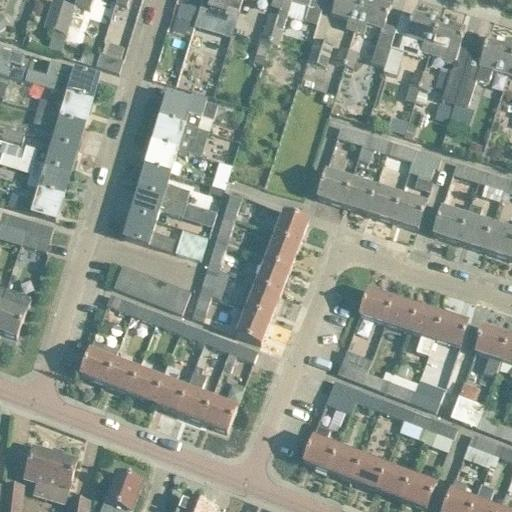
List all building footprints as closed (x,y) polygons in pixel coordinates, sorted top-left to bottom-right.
[(89,13),(93,0),(77,0),(74,10),(75,11),(67,39),(65,44),(63,51),(71,53),(84,11),(89,13)] [(119,0),(117,7),(127,10),(129,4),(130,0),(116,0),(117,0),(119,0)] [(181,6),(177,19),(196,25),(201,11),(204,1),(203,0),(190,0),(189,5),(188,8),(181,6)] [(203,0),(204,1),(201,11),(225,18),(227,11),(239,14),(242,0),(203,0)] [(263,69),(261,76),(269,78),(277,50),(282,35),(287,20),(304,25),(317,29),(325,0),(283,0),(280,12),(277,20),(269,47),(263,69)] [(280,12),(283,0),(275,0),(272,9),(280,12)] [(355,35),(364,2),(356,0),(336,0),(331,18),(348,23),(346,32),(355,35)] [(364,2),(355,35),(364,37),(366,28),(383,34),(390,10),(364,2)] [(75,11),(74,10),(53,4),(44,32),(67,39),(75,11)] [(269,47),(277,20),(270,17),(261,44),(269,47)] [(429,57),(439,25),(413,17),(402,55),(420,61),(421,55),(429,57)] [(190,38),(194,26),(176,21),(173,33),(190,38)] [(455,65),(459,52),(465,33),(439,25),(429,57),(455,65)] [(393,43),(380,39),(371,67),(384,71),(391,52),(390,52),(393,43)] [(507,78),(511,61),(511,47),(488,40),(482,59),(479,69),(481,69),(476,83),(491,87),(495,74),(507,78)] [(27,41),(24,49),(32,51),(35,43),(27,41)] [(315,43),(308,66),(326,71),(333,48),(315,43)] [(260,44),(254,66),(263,69),(269,47),(261,44),(260,44)] [(0,78),(6,80),(11,65),(14,54),(0,49),(0,78)] [(340,51),(335,67),(345,70),(350,54),(340,51)] [(463,79),(471,56),(459,52),(455,65),(452,75),(451,75),(441,105),(454,109),(463,79)] [(14,54),(11,65),(21,68),(24,57),(14,54)] [(352,72),(357,56),(350,54),(345,70),(352,72)] [(479,69),(482,59),(471,56),(463,79),(454,109),(467,113),(476,83),(481,69),(479,69)] [(124,65),(104,59),(100,57),(96,71),(119,78),(124,65)] [(58,95),(92,105),(99,81),(75,74),(63,71),(63,70),(51,66),(47,79),(57,82),(54,93),(59,94),(58,95)] [(418,92),(423,77),(414,74),(410,89),(418,92)] [(423,77),(418,92),(419,92),(415,105),(423,107),(432,79),(423,77)] [(84,129),(92,105),(58,95),(55,107),(40,103),(37,115),(84,129)] [(161,122),(197,133),(198,133),(201,121),(213,125),(214,122),(221,124),(225,112),(217,110),(218,110),(191,102),(191,104),(168,98),(161,122)] [(445,108),(442,117),(452,120),(455,111),(445,108)] [(77,153),(84,129),(37,115),(33,127),(57,134),(53,146),(77,153)] [(193,144),(197,133),(161,122),(153,146),(177,153),(189,157),(200,160),(204,147),(193,144)] [(392,122),(387,135),(403,140),(407,127),(392,122)] [(0,131),(0,141),(21,148),(24,138),(0,131)] [(347,133),(343,144),(362,149),(366,139),(347,133)] [(391,146),(371,141),(368,151),(387,158),(391,146)] [(70,176),(77,153),(53,146),(50,157),(26,150),(25,154),(0,147),(0,155),(46,170),(70,176)] [(170,177),(177,153),(153,146),(146,170),(170,177)] [(391,146),(387,158),(412,166),(416,155),(391,146)] [(0,169),(31,178),(27,190),(39,193),(63,200),(70,176),(46,170),(0,155),(0,169)] [(429,183),(433,172),(437,173),(440,162),(416,155),(412,166),(409,177),(429,183)] [(266,173),(269,160),(256,157),(253,169),(266,173)] [(218,166),(215,177),(228,180),(231,170),(218,166)] [(461,169),(458,180),(478,187),(482,176),(461,169)] [(167,188),(170,177),(146,170),(139,194),(163,201),(167,188)] [(343,210),(351,183),(326,175),(324,183),(317,202),(343,210)] [(488,178),(484,189),(503,195),(507,184),(488,178)] [(368,218),(376,191),(351,183),(343,210),(368,218)] [(167,188),(163,201),(175,204),(186,208),(190,195),(167,188)] [(211,190),(209,197),(221,201),(223,194),(211,190)] [(393,226),(402,199),(376,191),(368,218),(393,226)] [(56,225),(63,200),(39,193),(35,205),(12,198),(8,211),(20,214),(56,225)] [(175,204),(163,201),(139,194),(132,218),(156,225),(159,214),(182,220),(186,208),(175,204)] [(226,218),(236,221),(243,201),(232,198),(226,218)] [(402,199),(393,226),(418,234),(427,207),(402,199)] [(467,220),(458,247),(483,255),(492,228),(479,224),(482,213),(471,209),(467,220)] [(458,247),(467,220),(442,212),(439,220),(433,239),(458,247)] [(274,241),(299,251),(308,226),(283,216),(274,241)] [(10,218),(7,229),(25,235),(29,224),(10,218)] [(152,236),(156,225),(132,218),(125,242),(148,249),(149,249),(160,252),(160,253),(171,256),(175,243),(152,236)] [(218,243),(228,247),(235,226),(224,222),(218,243)] [(54,231),(33,225),(29,224),(21,249),(46,257),(54,231)] [(508,263),(511,252),(511,234),(492,228),(483,255),(508,263)] [(207,242),(183,235),(176,258),(200,265),(207,242)] [(289,275),(299,251),(274,241),(264,266),(289,275)] [(210,268),(220,272),(227,251),(217,247),(210,268)] [(280,300),(289,275),(264,266),(255,290),(280,300)] [(125,296),(134,275),(123,270),(114,292),(125,296)] [(208,273),(201,298),(211,302),(221,305),(225,291),(228,280),(219,277),(208,273)] [(145,279),(141,277),(134,275),(125,296),(137,301),(145,279)] [(148,305),(157,283),(145,279),(137,301),(148,305)] [(159,310),(168,288),(157,283),(148,305),(159,310)] [(171,314),(179,292),(168,288),(159,310),(171,314)] [(271,325),(280,300),(255,290),(245,315),(271,325)] [(182,318),(191,297),(179,292),(171,314),(182,318)] [(2,308),(0,312),(0,335),(17,342),(26,317),(31,304),(29,303),(30,301),(9,293),(8,295),(7,294),(2,308)] [(385,329),(393,303),(367,295),(359,320),(385,329)] [(194,319),(205,322),(211,302),(201,298),(194,319)] [(116,302),(112,313),(132,320),(136,309),(116,302)] [(410,336),(418,311),(393,303),(385,329),(410,336)] [(141,311),(137,323),(156,330),(161,319),(141,311)] [(434,344),(442,319),(418,311),(410,336),(422,340),(417,355),(430,359),(434,344)] [(261,349),(271,325),(245,315),(236,339),(261,349)] [(442,319),(434,344),(460,352),(468,327),(442,319)] [(166,321),(162,332),(180,339),(185,328),(166,321)] [(191,331),(187,342),(205,349),(209,337),(191,331)] [(500,366),(509,340),(483,332),(480,343),(477,342),(476,345),(479,346),(475,358),(489,362),(484,376),(495,380),(500,366)] [(215,340),(210,351),(230,358),(234,347),(215,340)] [(511,381),(511,340),(509,340),(500,366),(511,369),(511,373),(510,381),(511,381)] [(105,389),(114,364),(118,355),(93,346),(90,355),(80,380),(105,389)] [(240,349),(236,360),(236,361),(254,368),(258,356),(240,349)] [(342,368),(338,378),(362,388),(366,378),(371,366),(347,356),(342,368)] [(230,358),(224,372),(231,375),(236,361),(236,360),(230,358)] [(129,399),(144,362),(143,362),(139,374),(114,364),(105,389),(129,399)] [(154,408),(168,372),(168,371),(163,383),(150,378),(155,366),(144,362),(129,399),(154,408)] [(427,385),(430,377),(398,367),(395,375),(427,385)] [(178,418),(196,371),(187,393),(175,388),(180,376),(168,372),(154,408),(178,418)] [(203,427),(212,402),(200,398),(206,382),(201,379),(203,374),(196,371),(178,418),(203,427)] [(244,373),(239,390),(254,394),(258,377),(244,373)] [(366,378),(362,388),(386,397),(394,378),(386,375),(383,384),(366,378)] [(394,378),(386,397),(410,407),(418,388),(394,378)] [(418,388),(410,407),(436,417),(440,407),(446,393),(445,393),(420,383),(418,388)] [(350,419),(360,395),(335,386),(326,409),(350,419)] [(360,395),(355,406),(380,416),(384,405),(360,395)] [(479,432),(483,422),(487,411),(460,400),(452,422),(479,432)] [(212,402),(203,427),(227,437),(237,412),(212,402)] [(384,405),(380,416),(404,425),(408,414),(384,405)] [(408,414),(404,425),(428,434),(432,424),(408,414)] [(483,422),(479,432),(497,440),(501,429),(483,422)] [(432,424),(428,434),(453,444),(457,434),(432,424)] [(328,476),(338,451),(326,446),(330,435),(318,430),(303,466),(328,476)] [(497,449),(479,442),(475,453),(493,460),(497,449)] [(353,485),(362,460),(338,451),(328,476),(353,485)] [(511,454),(504,451),(500,463),(511,467),(511,454)] [(33,452),(28,471),(24,485),(36,489),(33,500),(64,509),(77,464),(33,452)] [(377,495),(387,470),(362,460),(353,485),(377,495)] [(401,504),(411,479),(387,470),(377,495),(401,504)] [(109,495),(102,511),(132,511),(135,505),(143,486),(116,476),(109,495)] [(411,479),(401,504),(421,511),(426,511),(436,489),(411,479)] [(472,511),(476,504),(463,499),(466,490),(454,486),(443,511),(472,511)] [(19,511),(22,491),(6,489),(3,511),(19,511)] [(497,511),(489,509),(495,495),(481,489),(476,504),(472,511),(497,511)] [(511,511),(511,500),(506,499),(501,511),(511,511)] [(208,511),(184,502),(180,511),(208,511)] [(71,503),(70,511),(87,511),(89,506),(71,503)]
